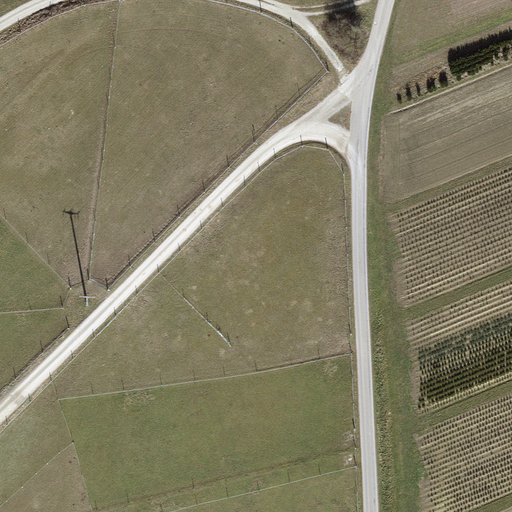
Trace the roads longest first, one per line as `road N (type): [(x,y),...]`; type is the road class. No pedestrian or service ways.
road 1 (unclassified): [(389,0),(359,114),(375,511)]
road 2 (track): [(359,114),(314,123),(274,144),(0,414)]
road 3 (track): [(253,0),(287,10),(322,36),(359,114)]
